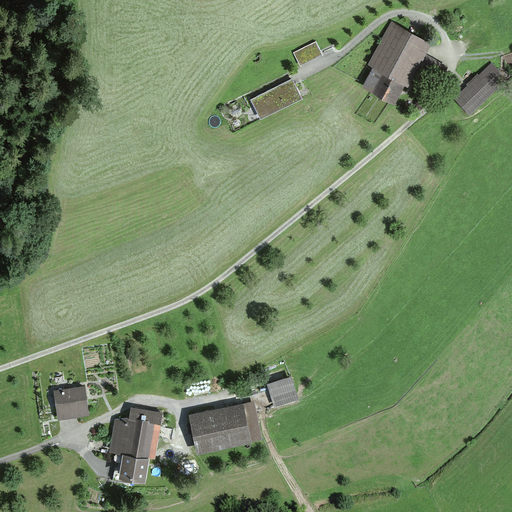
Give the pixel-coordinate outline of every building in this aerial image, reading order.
[(422,46),(388,26),(364,66),(376,74),(365,92),(386,105),(422,46)] [(300,65),(324,56),(318,42),(294,51),(300,65)] [(505,78),(491,64),(452,100),(466,115),(505,78)] [(286,81),(243,101),(252,118),(294,98),(286,81)] [(291,377),(267,384),(274,407),(299,400),(291,377)] [(85,387),(53,392),(57,417),(88,412),(85,387)] [(251,402),(186,416),(194,451),(259,437),(251,402)] [(123,423),(116,421),(110,452),(118,454),(113,480),(134,484),(139,455),(150,457),(158,415),(126,409),(123,423)]
